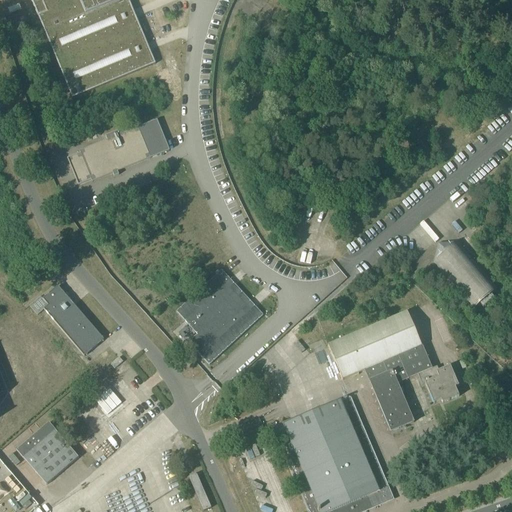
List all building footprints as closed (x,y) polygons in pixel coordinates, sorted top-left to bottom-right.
[(30,0),(72,99),(155,65),(128,0),(30,0)] [(169,151),(157,121),(138,128),(125,134),(123,129),(105,136),(107,141),(87,149),(80,152),(80,154),(67,159),(78,186),(91,181),(92,183),(151,158),(169,151)] [(457,242),(433,263),(474,311),(481,305),(483,308),(495,298),(492,295),(499,289),(457,242)] [(184,321),(187,324),(194,332),(185,340),(209,366),(263,316),(255,308),(250,302),(235,286),(230,280),(224,274),(221,271),(220,272),(176,313),(184,321)] [(48,307),(44,310),(84,357),(104,341),(103,340),(74,306),(58,287),(42,300),(48,307)] [(417,375),(431,370),(422,347),(421,347),(407,313),(328,347),(342,381),(365,371),(391,433),(413,423),(397,384),(417,375)] [(111,365),(114,369),(123,363),(119,358),(111,365)] [(437,367),(431,370),(417,375),(422,386),(425,385),(433,405),(441,401),(442,404),(459,397),(455,388),(459,387),(450,367),(439,371),(437,367)] [(88,395),(108,417),(123,405),(103,382),(88,395)] [(350,399),(274,431),(308,511),(364,511),(393,500),(350,399)] [(39,432),(17,451),(46,486),(78,458),(49,424),(39,432)] [(196,475),(188,478),(203,511),(211,509),(197,476),(196,476),(196,475)]
